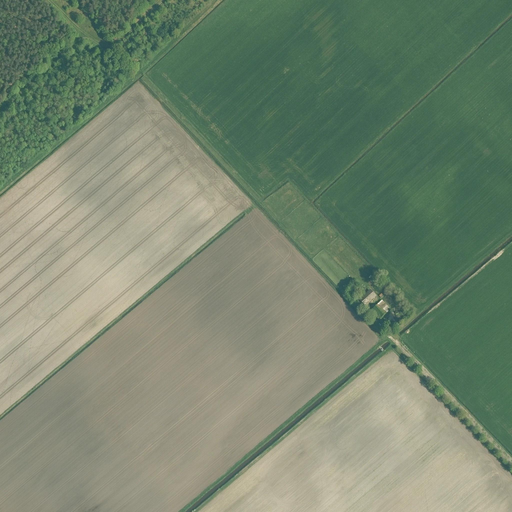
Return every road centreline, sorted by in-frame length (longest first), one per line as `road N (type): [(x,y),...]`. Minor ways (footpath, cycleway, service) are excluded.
road 1 (track): [(0,115),(75,41),(107,46),(165,0)]
road 2 (track): [(392,339),(511,464)]
